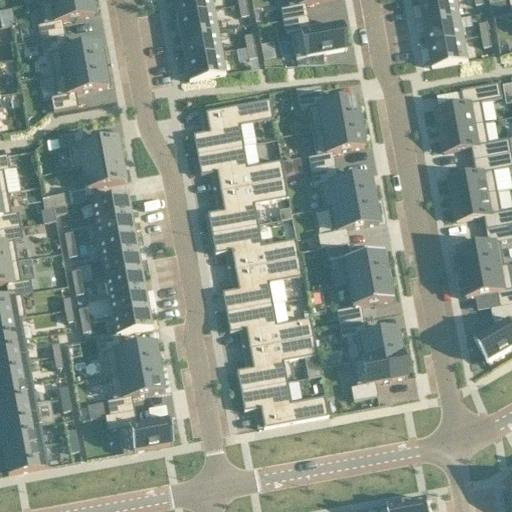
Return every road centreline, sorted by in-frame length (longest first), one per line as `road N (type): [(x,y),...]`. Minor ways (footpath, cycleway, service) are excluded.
road 1 (residential): [(119,0),(144,135),(166,159),(200,319),(194,356),(219,489)]
road 2 (residential): [(370,0),(450,402),(451,446)]
road 3 (residential): [(219,489),(451,446)]
road 4 (residential): [(89,511),(219,489)]
